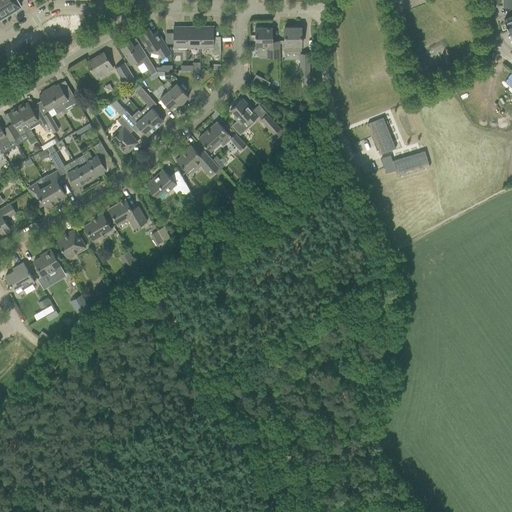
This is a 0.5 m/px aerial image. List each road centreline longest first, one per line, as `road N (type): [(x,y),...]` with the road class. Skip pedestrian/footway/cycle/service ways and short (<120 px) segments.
road 1 (track): [(15,511),(31,492),(251,381),(381,292)]
road 2 (residential): [(0,259),(131,179),(237,82),(238,8)]
road 3 (track): [(381,292),(378,228),(327,100),(320,5)]
road 4 (track): [(335,511),(371,416),(381,292)]
road 5 (residential): [(0,103),(107,38),(116,9)]
road 6 (residential): [(116,9),(238,8)]
